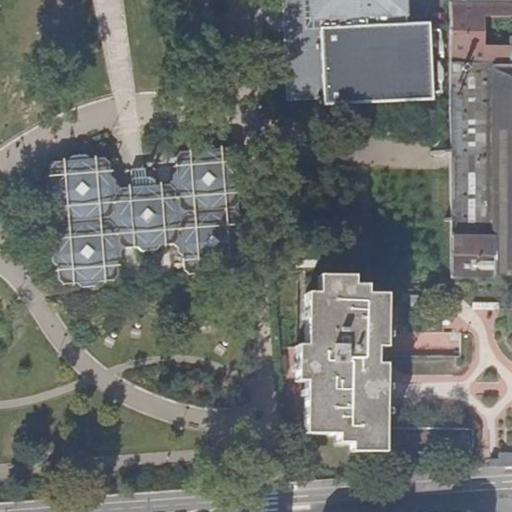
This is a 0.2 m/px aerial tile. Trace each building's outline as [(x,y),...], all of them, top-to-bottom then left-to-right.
[(284,0),(291,103),(320,101),(320,96),(325,96),(325,110),(435,103),(430,25),(409,27),(407,0),(284,0)] [(511,41),(509,42),(509,50),(484,49),(485,20),(511,20),(511,0),(455,0),(456,5),(452,5),(452,65),(511,66),(511,41)] [(453,281),(511,281),(511,66),(452,65),(452,152),(453,281)] [(69,284),(84,283),(104,281),(117,280),(121,275),(119,249),(124,249),(128,244),(140,243),(145,247),(158,247),(163,242),(167,242),(177,241),(181,244),(186,244),(188,271),(191,274),(214,273),(241,271),(245,268),(242,222),(238,218),(238,212),(242,208),(238,155),(233,151),(184,155),(180,159),(182,193),(178,193),(173,190),(158,191),(155,185),(151,182),(150,173),(142,174),(136,174),(137,191),(123,192),(120,197),(115,197),(113,164),(107,159),(59,163),(54,168),(55,181),(59,218),(63,222),(64,229),(60,233),(64,279),(69,284)] [(301,384),(301,435),(334,436),(334,445),(349,446),(349,454),(382,454),(383,368),(374,367),(375,351),(383,351),(384,298),(371,298),(371,289),(355,290),(355,282),(319,282),(319,296),(303,296),(302,348),(293,349),(296,384),(301,384)] [(453,453),(454,430),(412,428),(411,451),(453,453)] [(490,463),(490,471),(508,470),(511,468),(511,454),(492,456),(492,463),(490,463)]
